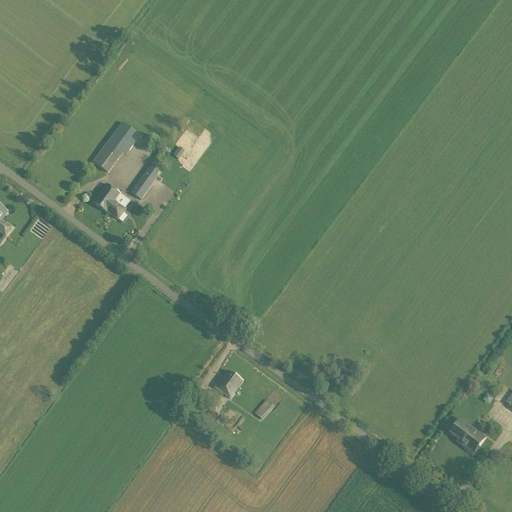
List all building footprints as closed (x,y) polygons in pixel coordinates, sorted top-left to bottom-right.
[(122,152),(121,152),(135,133),(122,123),(92,163),(108,174),(123,155),(133,162),(142,150),(130,142),(122,152)] [(141,201),(157,179),(146,171),(130,193),(141,201)] [(107,214),(108,213),(120,196),(120,195),(120,196),(107,186),(101,195),(95,204),(107,214)] [(120,196),(108,213),(119,221),(125,213),(123,212),(130,203),(120,196)] [(0,208),(0,207),(0,233),(5,237),(12,228),(2,221),(7,213),(0,208)] [(348,386),(355,376),(343,369),(337,378),(348,386)] [(230,400),(243,382),(229,372),(216,389),(230,400)] [(263,421),(274,408),(267,401),(255,414),(263,421)] [(463,444),(473,430),(460,420),(449,434),(463,444)] [(473,430),(463,444),(461,446),(473,455),(485,438),(473,430)]
